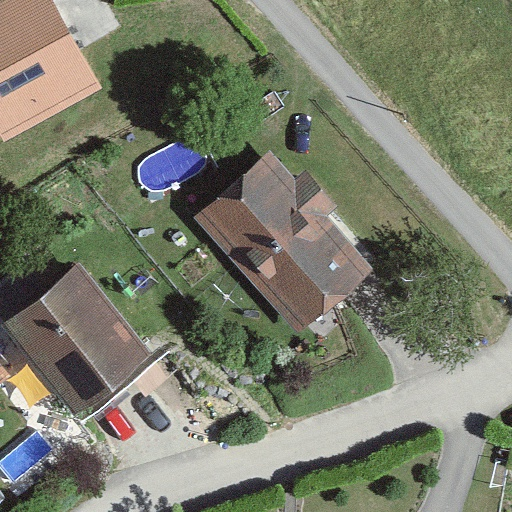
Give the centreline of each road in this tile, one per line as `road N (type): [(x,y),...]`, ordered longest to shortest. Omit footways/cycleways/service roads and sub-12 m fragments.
road 1 (unclassified): [(107,511),(140,487),(287,451),(511,373)]
road 2 (unclassified): [(511,259),(276,0)]
